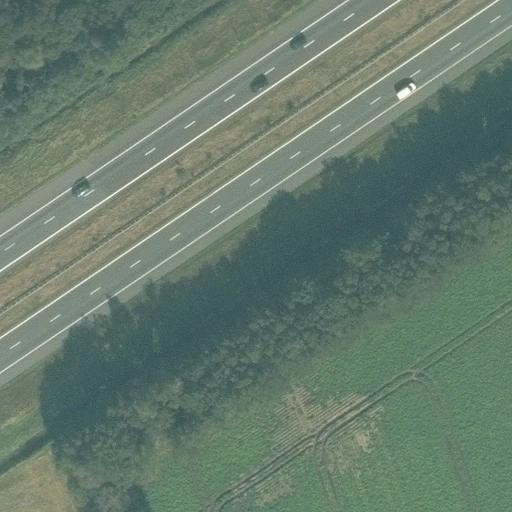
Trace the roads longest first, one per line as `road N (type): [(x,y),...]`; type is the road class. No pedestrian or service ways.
road 1 (motorway): [(0,356),(511,8)]
road 2 (motorway): [(375,0),(0,255)]
road 3 (track): [(162,0),(0,32)]
